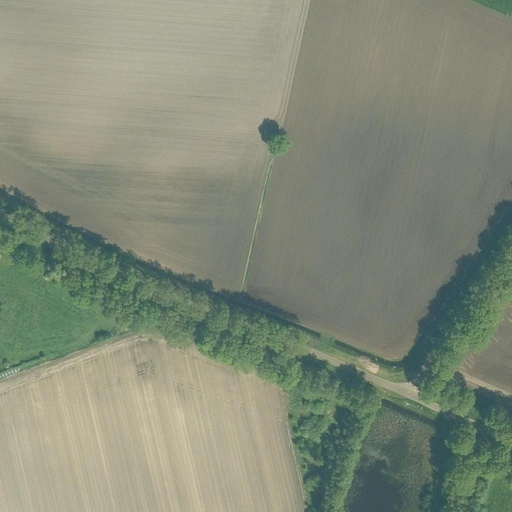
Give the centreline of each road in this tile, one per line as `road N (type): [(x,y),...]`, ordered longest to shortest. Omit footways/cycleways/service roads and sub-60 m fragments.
road 1 (unclassified): [(409,394),(107,268),(0,210)]
road 2 (unclassified): [(409,394),(511,237)]
